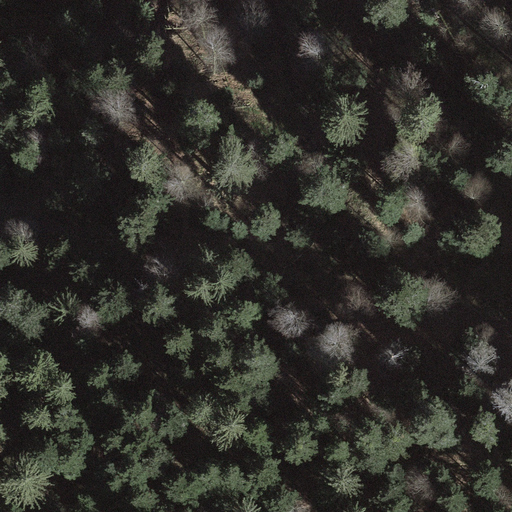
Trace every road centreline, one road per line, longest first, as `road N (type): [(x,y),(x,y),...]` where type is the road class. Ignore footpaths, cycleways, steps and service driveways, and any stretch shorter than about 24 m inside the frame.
road 1 (track): [(0,447),(57,385),(139,332),(162,357),(176,411),(224,446),(364,474),(456,460),(511,468)]
road 2 (track): [(139,332),(167,270),(216,245),(265,244),(377,268),(444,272),(511,261)]
